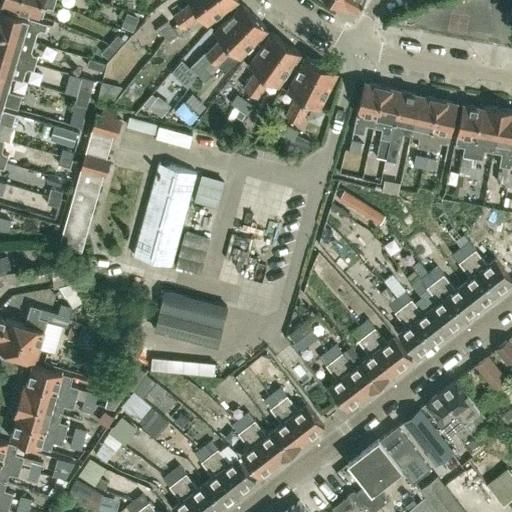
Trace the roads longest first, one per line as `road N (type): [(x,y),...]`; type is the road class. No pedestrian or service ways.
road 1 (residential): [(242,511),(511,308)]
road 2 (residential): [(511,72),(357,40)]
